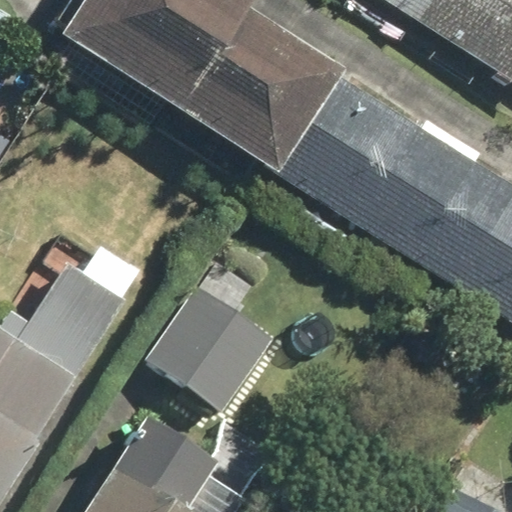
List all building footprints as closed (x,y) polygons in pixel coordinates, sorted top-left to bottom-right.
[(270,183),(511,343),(511,201),(467,172),(471,166),(409,125),(406,130),(335,83),(335,82),(238,18),(243,11),(226,0),(73,0),(41,48),(43,49),(263,194),(270,183)] [(0,490),(115,304),(55,267),(17,328),(0,318),(0,490)] [(266,346),(184,293),(135,367),(216,421),(266,346)] [(179,511),(207,465),(127,418),(71,511),(179,511)] [(453,511),(434,500),(426,511),(453,511)]
